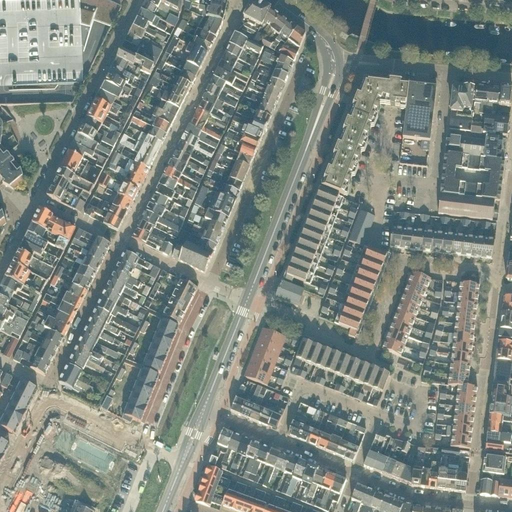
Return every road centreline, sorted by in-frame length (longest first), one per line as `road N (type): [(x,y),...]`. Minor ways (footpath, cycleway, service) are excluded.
road 1 (residential): [(210,284),(305,59)]
road 2 (residential): [(143,444),(50,401),(0,493)]
road 3 (residential): [(53,162),(135,0)]
road 4 (residential): [(210,284),(143,444)]
road 5 (residential): [(354,474),(206,413)]
road 6 (tertiary): [(247,300),(304,157)]
road 7 (residential): [(471,504),(410,495),(354,474)]
